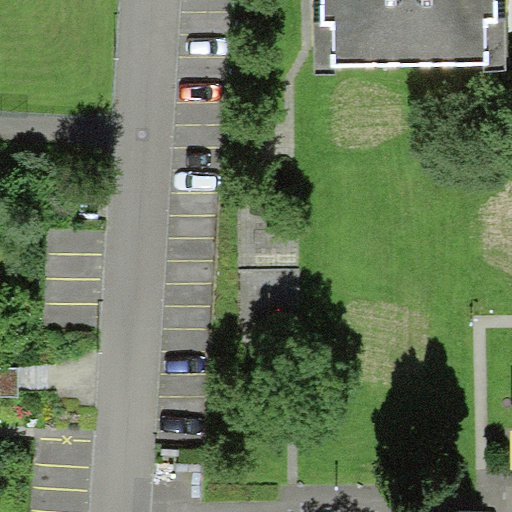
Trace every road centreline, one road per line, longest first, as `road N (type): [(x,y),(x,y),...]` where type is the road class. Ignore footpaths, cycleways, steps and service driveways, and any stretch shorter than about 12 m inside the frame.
road 1 (residential): [(122,511),(152,0)]
road 2 (track): [(144,130),(0,123)]
